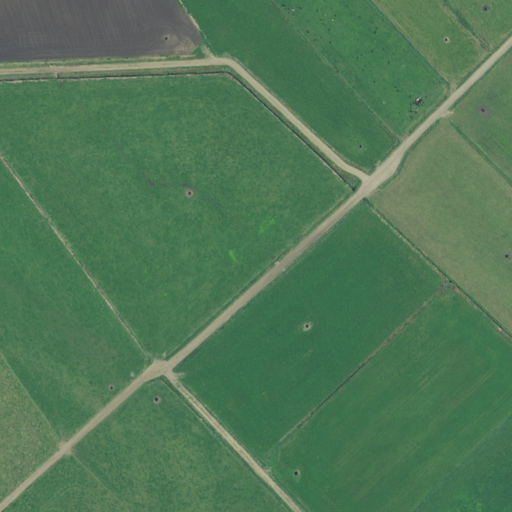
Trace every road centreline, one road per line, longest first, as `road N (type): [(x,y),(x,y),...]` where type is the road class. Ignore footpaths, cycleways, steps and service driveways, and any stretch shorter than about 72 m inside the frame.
road 1 (track): [(1,511),(374,178),(511,43)]
road 2 (track): [(374,178),(217,54),(0,67)]
road 3 (track): [(167,361),(303,511)]
